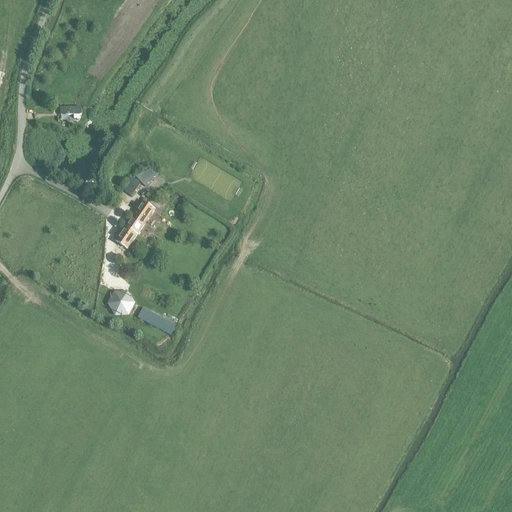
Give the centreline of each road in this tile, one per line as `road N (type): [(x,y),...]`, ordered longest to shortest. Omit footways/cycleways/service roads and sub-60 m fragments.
road 1 (unclassified): [(0,197),(16,161),(27,62),(50,0)]
road 2 (track): [(140,367),(53,313),(0,264)]
